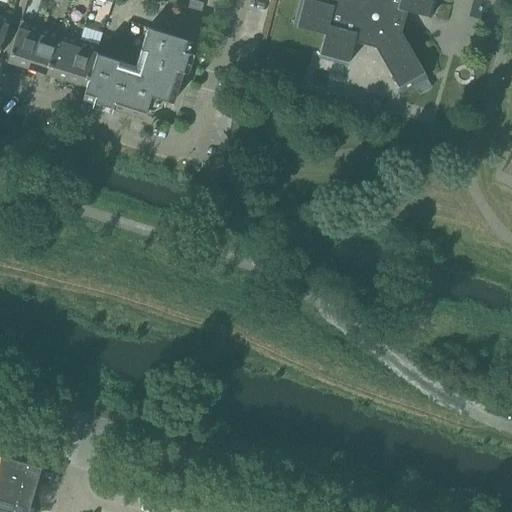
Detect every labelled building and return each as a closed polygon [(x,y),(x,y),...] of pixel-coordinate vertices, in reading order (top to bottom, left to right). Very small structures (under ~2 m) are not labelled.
[(204,2),(196,0),(190,0),(189,7),(202,11),(204,2)] [(318,0),(300,0),(294,24),(325,33),(319,56),(348,64),(355,41),(376,46),(402,92),(428,77),(402,31),(403,25),(399,24),(401,17),(405,18),(407,10),(431,16),(435,0),(327,0),(327,2),(318,0)] [(0,13),(0,52),(11,17),(0,13)] [(8,61),(28,67),(41,26),(21,20),(8,61)] [(28,67),(48,74),(61,32),(41,26),(28,67)] [(80,39),(67,80),(87,86),(98,53),(104,32),(85,26),(81,39),(80,39)] [(98,53),(87,86),(83,97),(145,117),(150,99),(149,99),(147,96),(155,92),(157,95),(156,96),(173,102),(193,41),(148,27),(141,48),(142,49),(136,66),(119,60),(98,53)] [(48,74),(67,80),(80,39),(61,32),(48,74)] [(415,85),(420,93),(432,86),(427,78),(415,85)] [(1,455),(0,459),(0,476),(36,487),(42,466),(1,455)] [(0,476),(0,497),(30,506),(36,487),(0,476)] [(0,497),(0,511),(28,511),(30,506),(0,497)]
